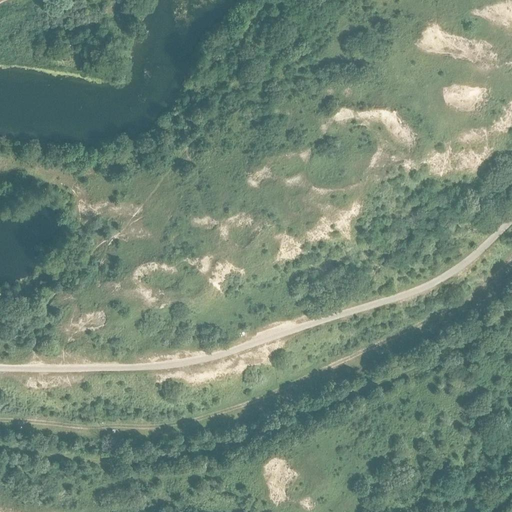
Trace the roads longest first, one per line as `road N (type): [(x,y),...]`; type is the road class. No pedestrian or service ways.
road 1 (track): [(0,419),(174,424),(246,404),(468,301),(511,261)]
road 2 (track): [(0,449),(121,462),(227,447),(424,364),(511,307)]
road 3 (track): [(0,368),(194,360),(432,284),(511,219)]
